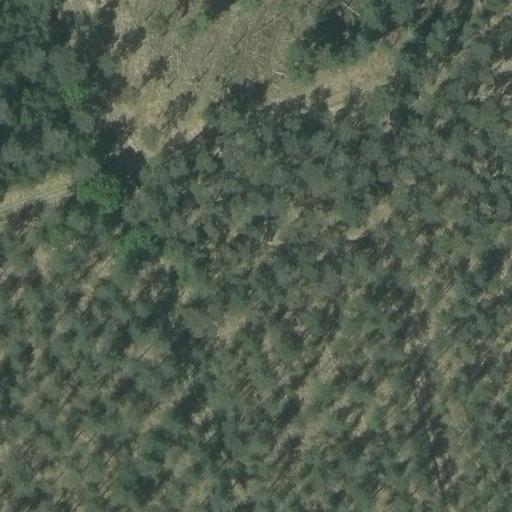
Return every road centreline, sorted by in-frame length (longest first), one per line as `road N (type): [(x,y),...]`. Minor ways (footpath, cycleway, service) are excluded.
road 1 (track): [(0,215),(125,171),(243,511)]
road 2 (track): [(125,171),(71,0)]
